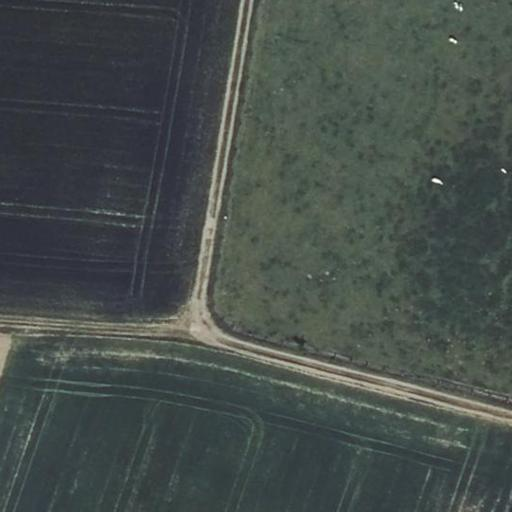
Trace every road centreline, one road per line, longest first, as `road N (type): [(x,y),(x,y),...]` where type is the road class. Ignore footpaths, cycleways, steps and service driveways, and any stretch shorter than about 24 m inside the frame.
road 1 (track): [(248,0),(194,326)]
road 2 (track): [(511,409),(194,326)]
road 3 (track): [(194,326),(0,316)]
